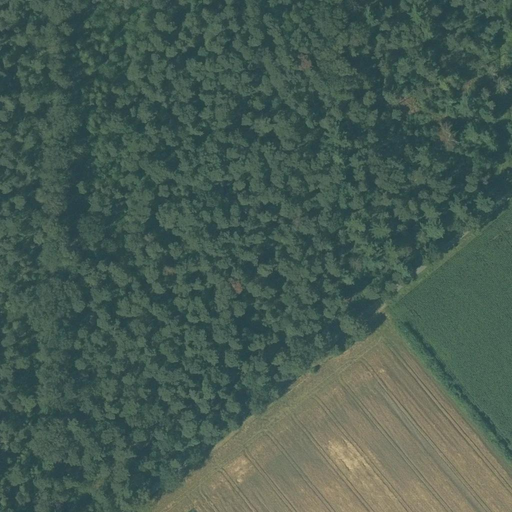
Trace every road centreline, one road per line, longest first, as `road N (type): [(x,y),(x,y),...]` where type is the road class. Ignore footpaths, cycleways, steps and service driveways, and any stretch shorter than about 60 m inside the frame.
road 1 (unclassified): [(511,192),(126,511)]
road 2 (track): [(510,193),(501,0)]
